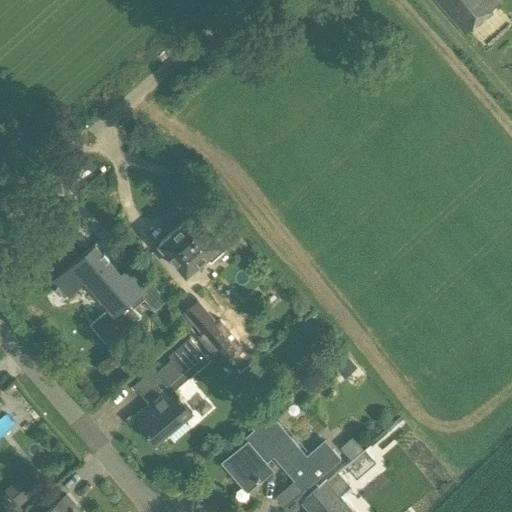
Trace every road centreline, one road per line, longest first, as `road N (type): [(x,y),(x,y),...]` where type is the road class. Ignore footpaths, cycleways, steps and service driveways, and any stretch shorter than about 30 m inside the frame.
road 1 (unclassified): [(0,214),(245,0)]
road 2 (residential): [(150,511),(0,325)]
